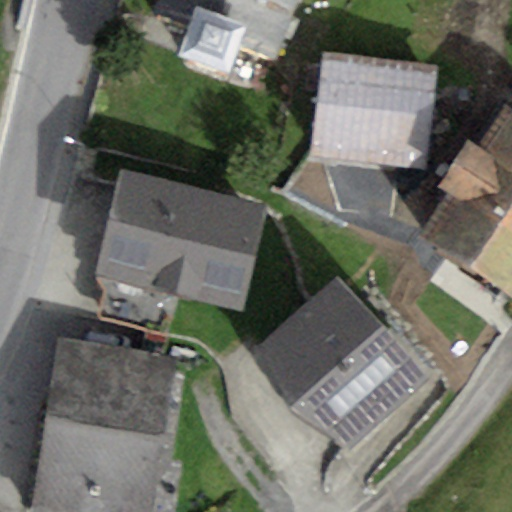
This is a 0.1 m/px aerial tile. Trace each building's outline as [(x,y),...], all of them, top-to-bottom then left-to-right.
[(303,0),(153,0),(147,20),(282,64),(303,0)] [(437,70),(321,59),(311,165),(427,176),(437,70)] [(511,133),(499,125),(458,189),(511,224),(511,133)] [(263,224),(114,189),(90,292),(239,326),(263,224)] [(511,224),(458,189),(416,252),(511,314),(511,224)] [(345,295),(259,361),(338,463),(424,397),(345,295)] [(157,511),(182,374),(67,354),(39,511),(157,511)]
